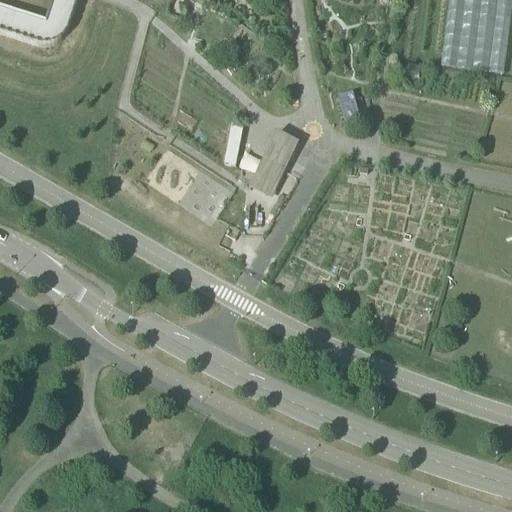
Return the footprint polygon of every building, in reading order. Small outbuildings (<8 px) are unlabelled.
[(0,0),(0,36),(35,48),(38,49),(40,49),(43,50),(45,50),(48,49),(50,49),(53,48),(55,47),(57,46),(60,44),(61,42),(63,41),(65,39),(66,36),(67,34),(68,32),(78,0),(53,0),(46,24),(45,25),(44,26),(43,26),(0,11),(0,0)] [(406,78),(418,80),(420,71),(407,70),(406,78)] [(337,100),(345,128),(359,124),(352,96),(337,100)] [(233,124),(225,165),(236,167),(244,126),(233,124)] [(248,191),(249,192),(255,180),(277,191),(298,148),(276,136),(250,186),(248,191)]
